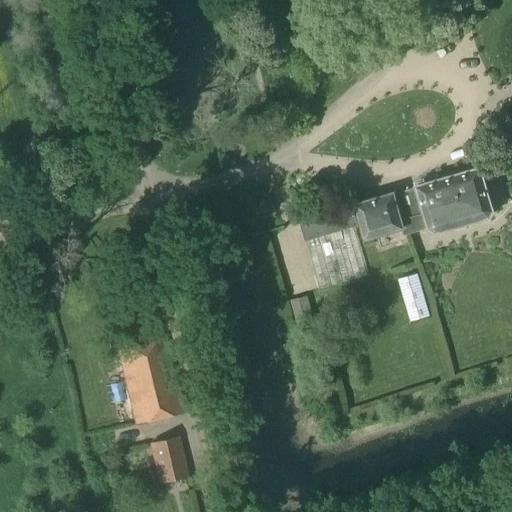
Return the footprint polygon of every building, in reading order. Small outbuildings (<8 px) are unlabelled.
[(481,168),(417,187),(429,229),(429,230),(435,234),(490,218),(494,212),(481,168)] [(417,187),(394,195),(404,228),(402,229),(404,236),(429,229),(417,187)] [(404,228),(394,195),(356,206),(362,227),(366,239),(402,229),(404,228)] [(362,227),(356,206),(299,222),(305,243),(307,242),(320,289),(367,276),(354,229),(362,227)] [(399,280),(411,322),(430,316),(418,275),(399,280)] [(307,296),(290,301),(297,325),(314,321),(307,296)] [(118,352),(135,425),(149,423),(171,417),(184,413),(167,341),(155,342),(131,348),(118,352)] [(151,444),(160,484),(187,477),(178,438),(151,444)]
